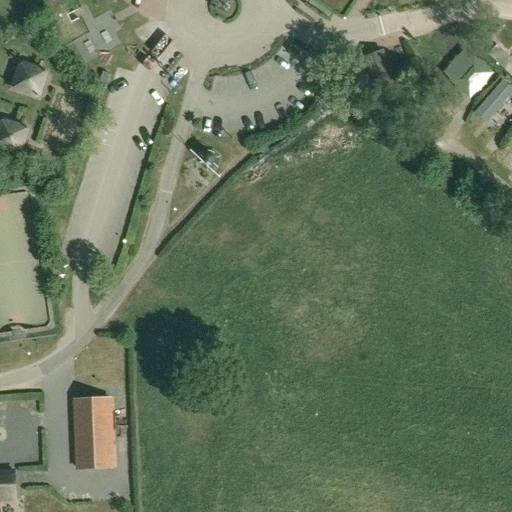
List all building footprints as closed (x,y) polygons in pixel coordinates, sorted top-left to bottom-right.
[(135,25),(121,0),(102,0),(58,24),(76,57),(135,25)] [(511,58),(497,44),(488,54),(511,76),(511,58)] [(482,90),(495,79),(468,45),(455,55),(482,90)] [(392,72),(384,50),(362,58),(376,97),(398,89),(396,84),(401,82),(397,70),(392,72)] [(33,96),(40,73),(17,65),(10,89),(33,96)] [(511,93),(511,87),(503,79),(474,113),(486,124),(511,93)] [(0,148),(15,153),(22,130),(0,122),(0,148)] [(198,163),(206,171),(218,168),(219,157),(212,149),(201,152),(198,163)] [(110,399),(75,400),(78,470),(113,468),(110,399)] [(0,500),(15,500),(14,472),(0,472),(0,500)]
